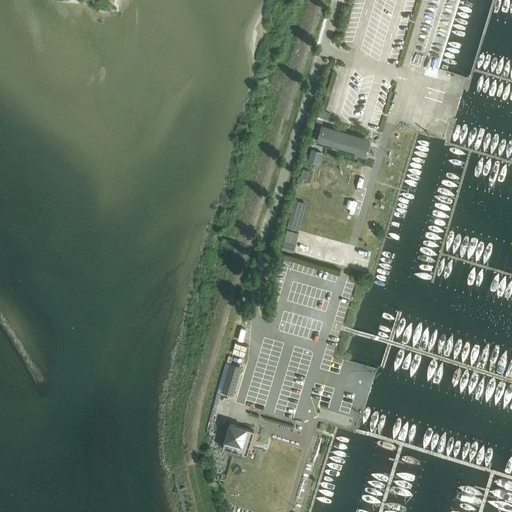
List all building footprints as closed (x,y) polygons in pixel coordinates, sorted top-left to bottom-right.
[(322,127),(318,141),(344,148),(358,152),(362,139),(344,133),(322,127)] [(311,149),(307,160),(318,164),(321,152),(311,149)] [(301,177),(307,179),(310,170),(304,169),(301,177)] [(286,227),(298,231),(306,201),(295,198),(286,227)] [(287,229),(281,249),(292,252),(298,233),(287,229)] [(228,363),(220,390),(226,392),(233,394),(239,375),(240,373),(242,367),(234,365),(228,363)] [(254,431),(230,423),(223,447),(247,455),(254,431)]
